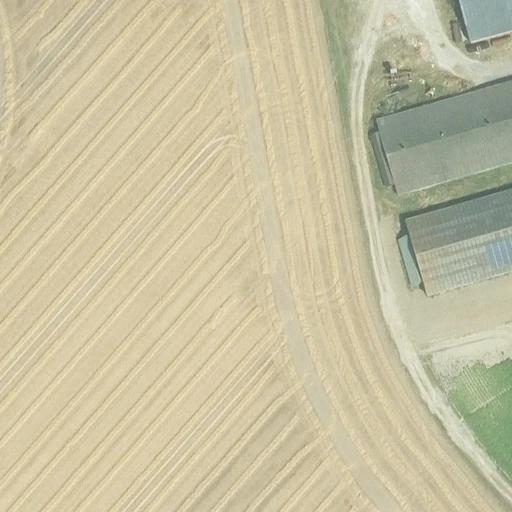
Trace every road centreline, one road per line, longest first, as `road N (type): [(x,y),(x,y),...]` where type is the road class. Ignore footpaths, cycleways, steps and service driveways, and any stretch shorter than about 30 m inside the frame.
road 1 (track): [(511,492),(423,388),(379,262),(355,133),(367,0)]
road 2 (track): [(358,94),(511,56)]
